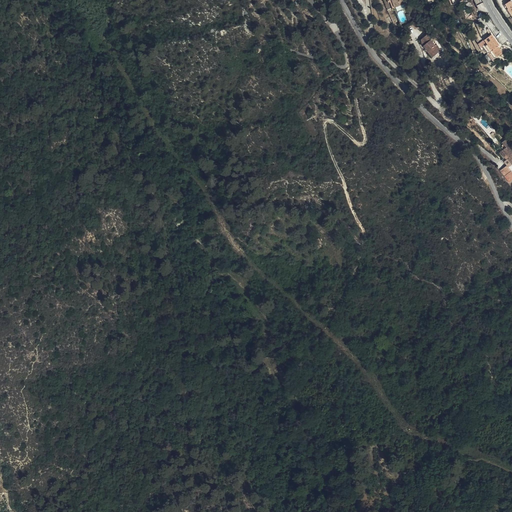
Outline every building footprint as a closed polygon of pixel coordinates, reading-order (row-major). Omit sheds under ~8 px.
[(424,44),(427,49),(429,47),(430,49),(430,50),(434,55),(441,50),(437,44),(436,45),(427,34),(421,39),(425,43),(424,44)] [(491,34),(479,42),(482,46),(483,45),(488,52),(490,51),(495,57),(502,52),(503,52),(502,52),(498,45),(499,45),(491,34)] [(509,157),(507,158),(511,164),(511,163),(511,142),(510,141),(509,141),(507,138),(502,142),(504,145),(506,147),(503,149),(500,151),(504,157),(507,155),(509,157)] [(500,170),(505,175),(511,171),(507,165),(500,170)] [(199,247),(202,244),(198,238),(194,241),(199,247)]
